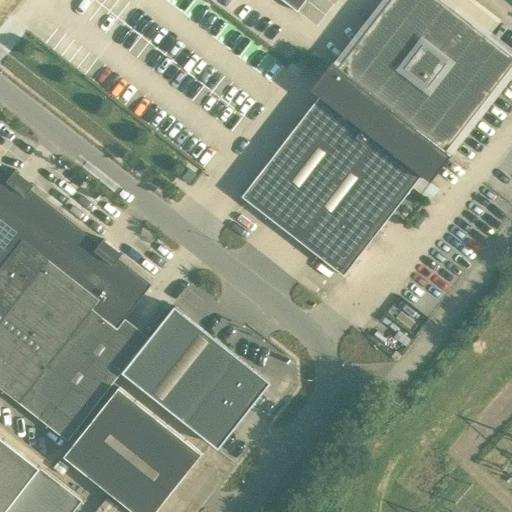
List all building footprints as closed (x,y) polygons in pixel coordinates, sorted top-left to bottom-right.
[(242,197),(344,276),(422,175),(431,182),(439,171),(451,155),(444,149),(510,64),(466,29),(469,25),(471,26),(472,24),(462,18),(455,11),(453,12),(455,13),(451,18),(428,0),(394,0),(341,69),(332,63),(320,79),(328,85),(242,197)] [(281,0),(297,12),(306,0),(281,0)] [(117,328),(148,287),(116,262),(122,254),(104,240),(98,247),(72,228),(74,225),(29,190),(33,184),(32,183),(26,191),(10,179),(17,171),(15,170),(10,175),(0,167),(0,387),(67,440),(140,347),(117,328)] [(174,308),(170,312),(124,373),(218,449),(270,384),(174,308)] [(133,511),(155,511),(202,454),(119,387),(63,457),(133,511)] [(0,511),(73,511),(82,501),(43,471),(40,469),(0,437),(0,511)]
